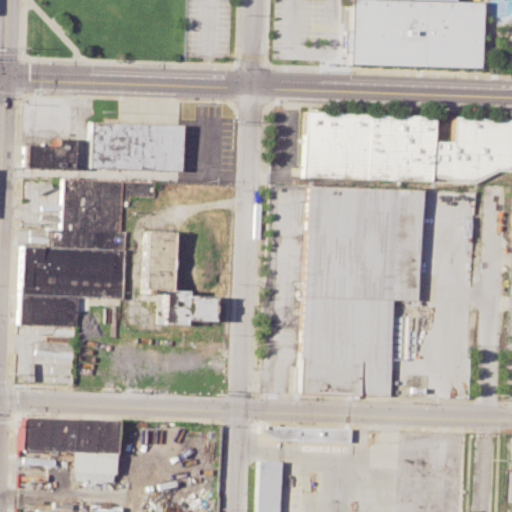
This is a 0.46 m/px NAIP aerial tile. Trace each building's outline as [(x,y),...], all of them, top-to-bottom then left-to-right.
[(475,69),(477,3),(447,2),(447,0),(347,0),(345,63),(475,69)] [(300,110),(431,116),(431,138),(449,140),(451,116),(511,117),(511,165),(471,182),(299,176),(300,110)] [(174,170),(177,124),(85,119),(82,165),(174,170)] [(65,168),(66,138),(52,137),(52,144),(18,143),(17,167),(65,168)] [(13,323),(71,324),(71,328),(83,329),(84,294),(118,295),(120,228),(116,228),(117,197),(149,197),(149,182),(58,179),(56,228),(42,228),(42,246),(15,245),(13,323)] [(300,186),(419,190),(413,300),(387,299),(384,394),(294,392),(300,186)] [(143,233),(170,234),(169,292),(186,292),(186,297),(213,298),(213,322),(185,321),(185,327),(161,326),(162,292),(142,291),(143,233)] [(20,416),(16,418),(15,448),(67,452),(67,481),(111,483),(113,418),(20,416)] [(258,426),(349,429),(349,443),(278,441),(258,434),(258,426)] [(274,511),(277,461),(255,460),(252,511),(274,511)]
